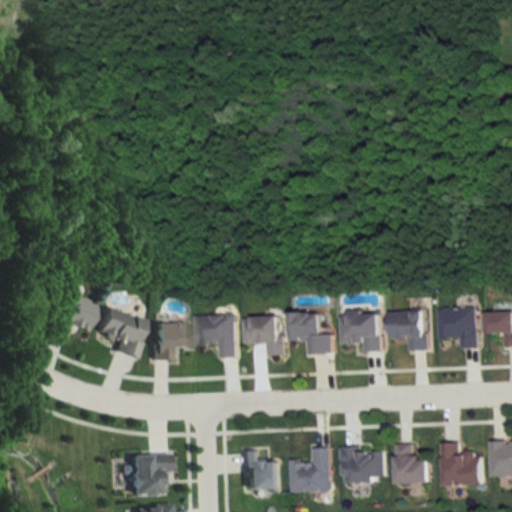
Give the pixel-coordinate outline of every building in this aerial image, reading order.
[(44,329),(62,335),(65,326),(82,330),(90,302),(55,292),(44,329)] [(107,351),(131,358),(135,342),(129,340),(136,318),(97,307),(89,334),(110,340),(107,351)] [(440,308),(440,337),(462,337),(462,347),(479,347),(478,307),(440,308)] [(511,310),(488,311),(488,332),(506,332),(506,346),(511,346),(511,310)] [(365,342),(365,351),(382,350),(381,311),(342,312),(343,342),(365,342)] [(391,311),(391,338),(410,338),(410,350),(429,349),(429,311),(391,311)] [(322,312),(292,312),(292,340),(310,340),(309,353),(334,353),(334,333),(322,333),(322,312)] [(197,314),(197,344),(221,344),(221,357),(238,357),(238,314),(197,314)] [(244,316),(245,343),(269,342),(269,355),(285,355),(284,315),(244,316)] [(165,360),(165,348),(184,349),(185,323),(146,322),(146,360),(165,360)] [(491,476),(511,476),(511,441),(491,441),(491,476)] [(443,443),(444,486),(483,485),(483,453),(461,454),(460,442),(443,443)] [(397,483),(430,483),(430,458),(414,458),(414,444),(397,444),(397,483)] [(293,492),(332,491),(331,447),(313,448),(313,462),(293,463),(293,492)] [(342,449),(343,483),(386,482),(385,448),(342,449)] [(278,462),(257,463),(257,451),(239,451),(240,492),(279,491),(278,462)] [(123,495),(152,494),(152,473),(163,472),(163,454),(123,454),(123,495)]
